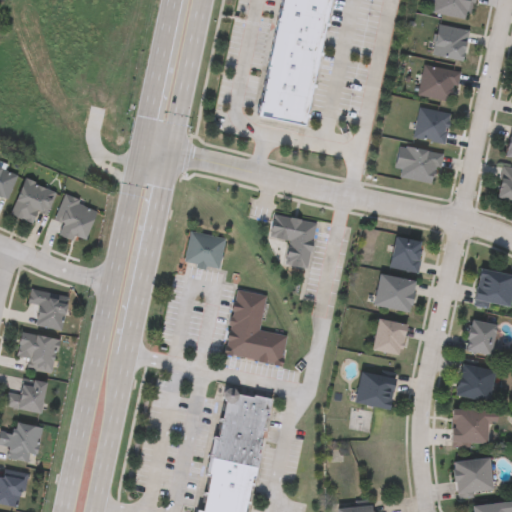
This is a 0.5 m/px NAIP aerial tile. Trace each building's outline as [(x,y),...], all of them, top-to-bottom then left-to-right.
[(255,114),(279,0),(329,0),(302,124),(255,114)] [(430,10),(432,0),(472,0),(468,20),(430,10)] [(431,53),(436,23),(467,27),(462,58),(431,53)] [(416,93),(423,62),(457,70),(450,101),(416,93)] [(448,111),(443,142),(411,136),(417,106),(448,111)] [(439,151),(433,182),(398,175),(405,144),(439,151)] [(500,164),(511,165),(511,198),(496,196),(500,164)] [(0,197),(0,169),(17,176),(7,200),(0,197)] [(10,216),(24,180),(56,192),(47,215),(37,212),(32,225),(10,216)] [(59,236),(62,224),(54,221),(62,197),(97,208),(85,244),(59,236)] [(283,263),(288,239),(268,235),(273,212),(315,221),(305,267),(283,263)] [(217,268),(183,261),(189,230),(224,238),(217,268)] [(417,270),(389,267),(393,235),(421,238),(417,270)] [(511,285),(509,304),(487,301),(486,307),(472,304),(478,267),(511,272),(511,285)] [(378,272),(415,278),(409,310),(372,303),(378,272)] [(278,364),(222,352),(235,287),(265,293),(258,329),(284,335),(278,364)] [(27,305),(30,290),(68,298),(61,332),(35,327),(38,307),(27,305)] [(400,353),(371,347),(377,317),(406,323),(400,353)] [(493,340),(500,341),(498,355),(465,350),(469,318),(495,322),(493,340)] [(50,374),(26,369),(28,359),(16,357),(21,332),(58,340),(50,374)] [(489,400),(454,393),(460,361),(495,368),(489,400)] [(360,368),(396,377),(389,408),(353,399),(360,368)] [(7,393),(20,394),(21,380),(45,382),(43,412),(5,410),(7,393)] [(270,397),(245,511),(192,511),(193,507),(201,508),(208,476),(203,475),(211,436),(216,437),(226,388),(270,397)] [(496,408),(496,420),(487,420),(487,444),(451,443),(452,407),(496,408)] [(7,459),(8,452),(0,450),(0,431),(13,434),(16,422),(40,428),(33,465),(7,459)] [(473,496),(456,497),(454,458),(490,456),(492,489),(473,490),(473,496)] [(21,508),(0,506),(0,472),(24,474),(21,508)] [(511,510),(509,511),(472,511),(472,503),(511,499),(511,510)]
